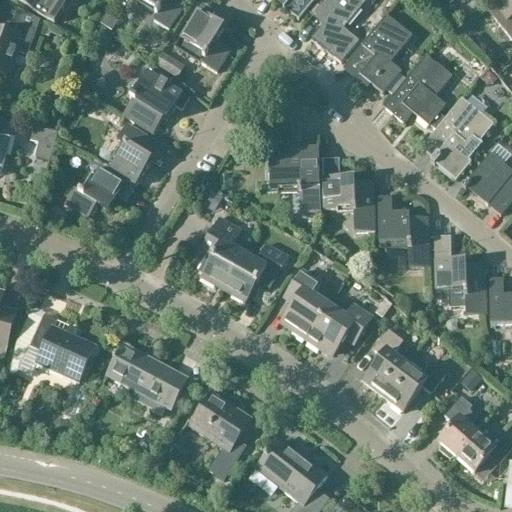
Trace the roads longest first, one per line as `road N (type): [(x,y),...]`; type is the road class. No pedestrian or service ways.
road 1 (residential): [(119,282),(330,410),(455,511)]
road 2 (residential): [(119,282),(244,80)]
road 3 (residential): [(370,145),(511,254)]
road 4 (tertiary): [(159,511),(0,463)]
road 5 (residential): [(370,145),(270,35)]
road 6 (residential): [(370,145),(244,80)]
road 7 (residential): [(0,235),(119,282)]
